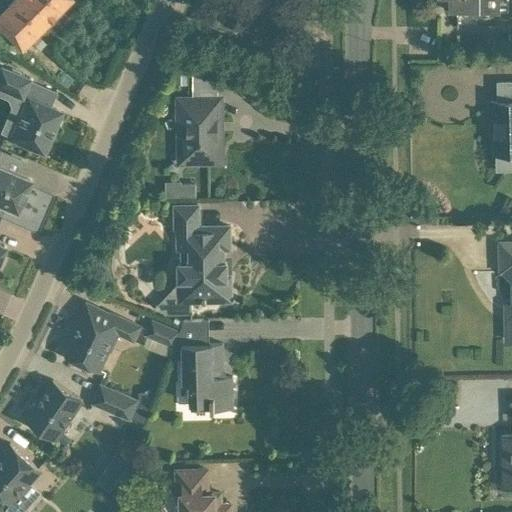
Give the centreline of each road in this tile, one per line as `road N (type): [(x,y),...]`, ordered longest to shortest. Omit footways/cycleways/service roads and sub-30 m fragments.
road 1 (tertiary): [(364,511),(360,0)]
road 2 (residential): [(0,381),(168,0)]
